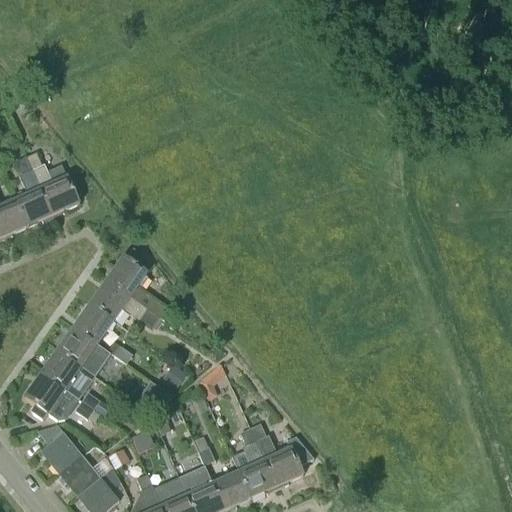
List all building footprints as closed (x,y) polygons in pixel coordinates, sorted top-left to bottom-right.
[(41,169),(36,156),(25,161),(31,173),(41,169)] [(31,173),(25,161),(15,165),(21,178),(31,173)] [(41,169),(31,173),(52,219),(78,208),(67,181),(53,187),(44,168),(41,169)] [(18,179),(27,199),(14,204),(26,231),(52,219),(31,173),(21,178),(18,179)] [(0,208),(0,242),(0,243),(26,231),(14,204),(1,210),(0,208)] [(106,284),(138,307),(145,297),(137,292),(150,274),(132,252),(123,261),(122,261),(106,284)] [(138,307),(106,284),(89,308),(113,325),(122,313),(138,325),(140,323),(151,331),(158,321),(147,313),(138,307)] [(153,305),(147,313),(158,321),(164,313),(153,305)] [(113,325),(89,308),(73,331),(97,348),(113,325)] [(107,355),(97,348),(73,331),(57,354),(81,371),(94,380),(110,357),(107,355)] [(132,359),(113,346),(107,355),(110,357),(125,368),(132,359)] [(57,354),(40,377),(64,394),(81,371),(57,354)] [(165,385),(176,393),(187,378),(176,370),(165,385)] [(40,377),(23,401),(33,408),(29,415),(43,425),(48,417),(64,394),(40,377)] [(150,387),(136,409),(150,419),(171,401),(150,387)] [(218,402),(213,392),(203,397),(208,407),(218,402)] [(87,396),(81,406),(93,415),(103,421),(109,412),(100,405),(87,396)] [(87,424),(93,415),(81,406),(75,415),(87,424)] [(170,434),(164,420),(155,425),(161,438),(170,434)] [(249,432),(255,444),(265,439),(260,427),(249,432)] [(58,479),(82,459),(63,436),(57,429),(37,435),(48,448),(39,456),(58,479)] [(255,444),(249,432),(239,437),(245,449),(255,444)] [(148,435),(132,442),(139,458),(155,451),(148,435)] [(198,455),(208,451),(203,440),(193,444),(198,455)] [(268,440),(255,445),(276,491),(302,479),(298,470),(313,463),(295,441),(286,445),(289,453),(277,459),(268,440)] [(276,491),(255,445),(242,451),(251,470),(238,476),(250,503),(276,491)] [(198,455),(198,456),(203,469),(214,465),(208,451),(198,455)] [(107,461),(114,473),(128,465),(121,453),(107,461)] [(82,459),(58,479),(76,501),(100,482),(82,459)] [(105,479),(115,490),(120,486),(112,473),(105,479)] [(229,511),(250,503),(238,476),(212,488),(222,511),(229,511)] [(152,491),(146,478),(136,483),(141,496),(138,497),(140,502),(134,511),(160,511),(161,511),(153,493),(152,491)] [(100,482),(76,501),(85,511),(109,511),(119,505),(100,482)] [(222,511),(212,488),(186,499),(191,511),(222,511)] [(191,511),(186,499),(161,511),(160,511),(191,511)]
